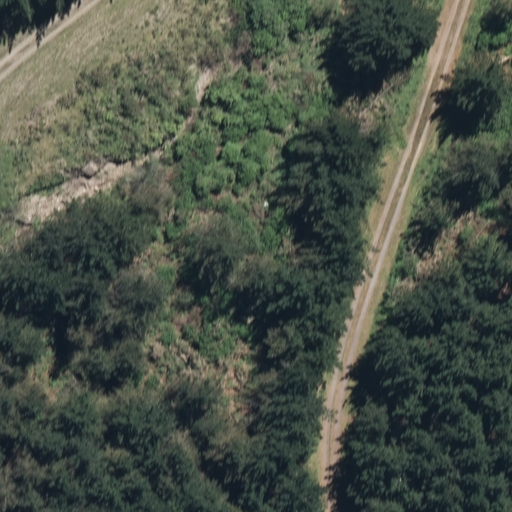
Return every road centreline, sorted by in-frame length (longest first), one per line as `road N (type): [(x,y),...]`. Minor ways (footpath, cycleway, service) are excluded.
road 1 (track): [(327,511),(325,350),(394,229),(464,0)]
road 2 (track): [(112,0),(0,121)]
